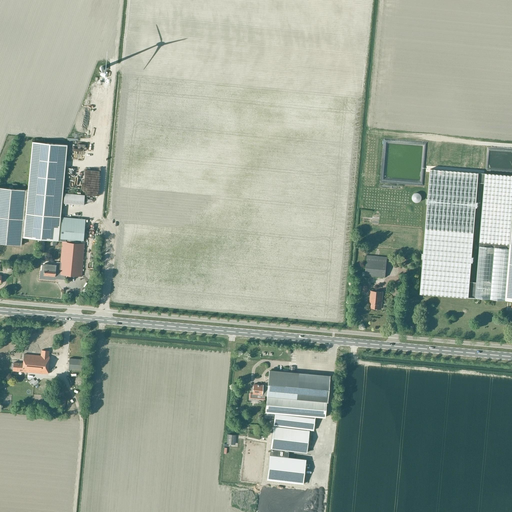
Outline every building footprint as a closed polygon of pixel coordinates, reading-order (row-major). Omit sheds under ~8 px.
[(0,243),(21,245),(22,237),(58,240),(67,145),(32,142),(26,189),(0,187),(0,243)] [(423,259),(420,294),(474,298),(476,283),(470,283),(471,263),(473,263),(473,257),(472,257),(476,208),(477,208),(477,202),(476,202),(478,183),(485,183),(486,174),(485,174),(430,169),(428,198),(426,198),(426,204),(427,204),(423,253),(422,253),(422,259),(423,259)] [(510,244),(511,218),(511,175),(486,174),(485,183),(479,242),(510,244)] [(85,195),(67,194),(64,193),(63,204),(84,205),(85,195)] [(40,271),(39,279),(55,280),(55,279),(55,276),(55,274),(59,274),(65,275),(82,276),(85,245),(83,244),(85,220),(65,218),(60,217),(58,240),(62,241),(60,262),(60,265),(56,265),(45,263),(44,265),(42,265),(42,269),(42,271),(40,271)] [(476,283),(474,298),(475,298),(511,301),(511,218),(510,244),(479,242),(476,283)] [(365,276),(385,278),(387,257),(367,256),(365,276)] [(369,308),(381,308),(382,292),(370,291),(369,308)] [(13,369),(48,373),(50,357),(48,357),(49,351),(42,349),(41,355),(25,354),(24,363),(14,362),(13,369)] [(68,369),(82,370),(83,360),(69,359),(68,369)] [(329,377),(269,371),(268,386),(253,385),(252,394),(257,394),(257,395),(267,396),(265,413),(275,414),(271,448),(289,450),(306,452),(309,430),(314,431),(315,417),(325,418),(329,377)] [(226,435),(226,444),(234,444),(235,435),(226,435)] [(303,484),(306,459),(288,457),(289,450),(271,448),(267,480),(303,484)] [(268,488),(265,511),(307,511),(308,503),(297,502),(298,491),(268,488)]
